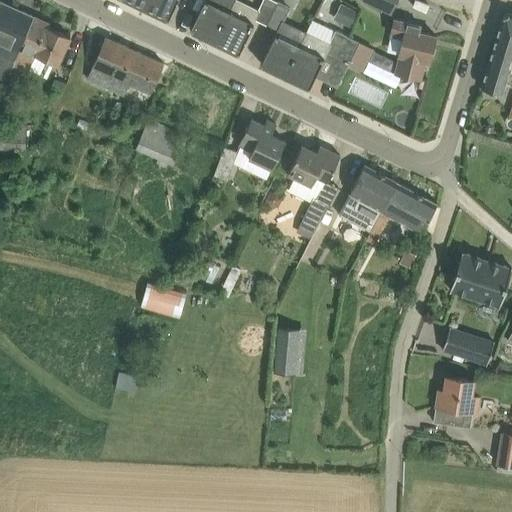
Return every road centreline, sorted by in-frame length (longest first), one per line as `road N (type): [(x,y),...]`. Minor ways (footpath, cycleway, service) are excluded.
road 1 (residential): [(441,173),(70,0)]
road 2 (track): [(395,511),(398,370),(455,193)]
road 3 (residential): [(441,173),(480,0)]
